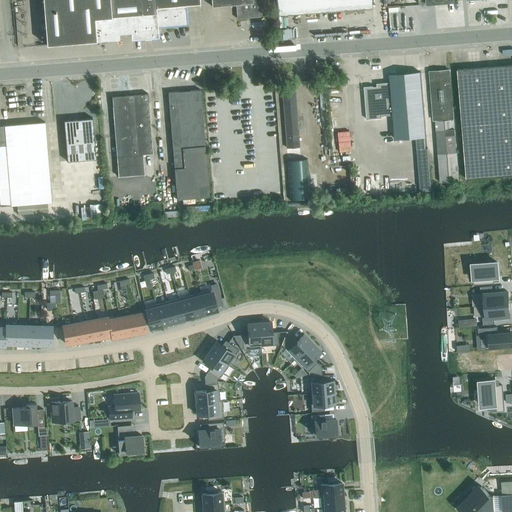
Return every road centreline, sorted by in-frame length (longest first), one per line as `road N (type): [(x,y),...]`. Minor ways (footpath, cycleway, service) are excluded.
road 1 (unclassified): [(0,74),(511,31)]
road 2 (residential): [(144,343),(269,307),(322,331),(362,418),(370,511)]
road 3 (residential): [(150,374),(154,436),(188,433),(187,364)]
road 4 (residential): [(150,374),(0,390)]
road 5 (residential): [(0,358),(144,343)]
